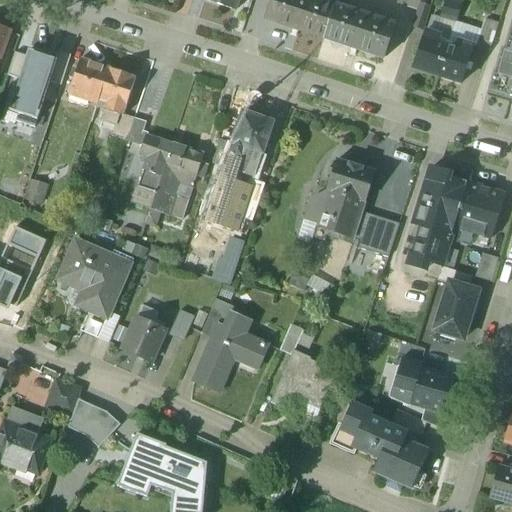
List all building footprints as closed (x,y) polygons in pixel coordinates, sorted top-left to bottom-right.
[(205,0),(205,1),(236,11),(239,0),(205,0)] [(335,6),(317,0),(271,0),(264,21),(323,41),(335,6)] [(409,0),(407,8),(417,11),(420,0),(409,0)] [(446,0),(441,17),(442,17),(436,35),(441,36),(439,43),(448,46),(454,26),(456,21),(461,5),(446,0)] [(430,8),(420,4),(412,27),(423,31),(430,8)] [(395,25),(335,6),(323,41),(383,60),(395,25)] [(498,26),(485,21),(476,48),(476,49),(489,53),(498,26)] [(480,35),(454,26),(448,46),(456,48),(458,42),(473,47),(476,48),(480,35)] [(0,61),(10,32),(0,28),(0,61)] [(511,29),(498,76),(511,80),(511,84),(509,96),(511,96),(511,29)] [(426,32),(421,49),(415,47),(412,58),(417,59),(414,70),(438,78),(448,46),(439,43),(441,36),(436,35),(426,32)] [(473,47),(458,42),(456,48),(448,46),(438,78),(461,85),(464,74),(469,76),(473,65),(467,64),(473,47)] [(49,83),(57,60),(29,51),(26,58),(19,80),(7,120),(35,129),(49,83)] [(57,60),(49,83),(61,87),(71,57),(59,54),(57,60)] [(8,77),(19,80),(26,58),(15,55),(8,77)] [(108,71),(81,62),(71,93),(98,102),(108,71)] [(136,79),(108,71),(98,102),(106,104),(104,111),(105,111),(102,121),(116,125),(119,116),(123,117),(136,79)] [(511,80),(498,76),(494,75),(490,91),(509,96),(511,84),(511,80)] [(232,144),(228,156),(241,161),(236,175),(254,181),(272,124),(242,114),(232,144)] [(134,120),(123,117),(119,116),(116,125),(112,136),(127,141),(134,120)] [(146,124),(134,120),(127,141),(143,147),(146,137),(142,136),(146,124)] [(172,146),(146,137),(143,147),(140,156),(148,159),(137,189),(156,195),(172,146)] [(232,144),(220,141),(212,165),(224,169),(228,156),(232,144)] [(203,156),(172,146),(156,195),(150,211),(160,214),(181,221),(196,178),(203,180),(207,168),(200,166),(203,156)] [(347,165),(336,161),(333,171),(328,170),(326,175),(331,177),(326,191),(327,192),(363,203),(364,203),(373,174),(363,170),(365,165),(349,160),(347,165)] [(450,176),(430,170),(413,224),(416,225),(406,256),(411,258),(409,266),(425,271),(428,263),(441,267),(455,223),(467,185),(449,179),(450,176)] [(504,197),(467,185),(455,223),(468,227),(466,232),(491,240),(504,197)] [(156,195),(137,189),(132,204),(150,210),(156,195)] [(363,203),(327,192),(323,206),(312,202),(306,223),(317,226),(316,229),(351,240),(363,203)] [(259,200),(249,197),(242,216),(241,216),(241,217),(252,221),(259,200)] [(150,211),(150,210),(144,224),(155,228),(160,214),(150,211)] [(15,229),(7,246),(38,261),(46,243),(15,229)] [(111,259),(75,243),(59,281),(91,296),(85,310),(89,312),(106,319),(125,274),(108,266),(111,259)] [(0,308),(8,312),(11,306),(16,309),(32,274),(1,259),(0,262),(0,308)] [(496,263),(487,260),(481,280),(491,283),(496,263)] [(472,278),(441,268),(437,282),(448,286),(449,283),(469,289),(472,278)] [(303,294),(307,281),(282,273),(277,285),(303,294)] [(448,286),(434,332),(442,335),(455,338),(463,341),(478,292),(469,289),(449,283),(448,286)] [(157,314),(142,307),(137,320),(152,326),(157,314)] [(106,319),(89,312),(81,332),(97,339),(106,319)] [(194,319),(179,313),(169,335),(184,341),(194,319)] [(209,316),(200,336),(211,341),(218,326),(219,326),(221,321),(209,316)] [(137,320),(136,319),(122,350),(151,363),(165,332),(152,326),(137,320)] [(219,326),(218,326),(211,341),(193,382),(219,393),(235,357),(257,367),(266,347),(219,326)] [(455,338),(442,335),(440,341),(453,345),(455,338)] [(310,360),(292,352),(270,404),(287,412),(292,400),(319,411),(336,373),(309,361),(310,360)] [(419,375),(402,370),(395,396),(412,401),(419,375)] [(454,381),(420,371),(419,375),(412,401),(411,405),(444,414),(454,381)] [(80,391),(57,383),(48,408),(71,416),(71,414),(73,415),(78,402),(81,394),(79,393),(80,391)] [(106,415),(78,402),(73,415),(68,429),(85,437),(106,415)] [(390,427),(371,418),(372,414),(351,405),(335,441),(378,460),(373,473),(410,490),(427,452),(416,447),(404,442),(407,435),(390,427)] [(44,421),(13,408),(6,425),(38,437),(44,421)] [(426,425),(397,411),(390,427),(407,435),(404,442),(416,447),(426,425)] [(106,415),(85,437),(97,449),(118,427),(106,415)] [(6,425),(5,424),(0,436),(0,459),(18,467),(20,462),(39,470),(50,442),(38,437),(6,425)] [(166,447),(137,436),(117,488),(146,500),(150,488),(175,497),(174,511),(205,511),(207,485),(215,484),(215,468),(204,463),(165,449),(166,447)] [(20,462),(18,467),(21,469),(32,474),(36,473),(38,474),(39,470),(20,462)] [(511,472),(497,468),(488,498),(511,505),(511,472)]
